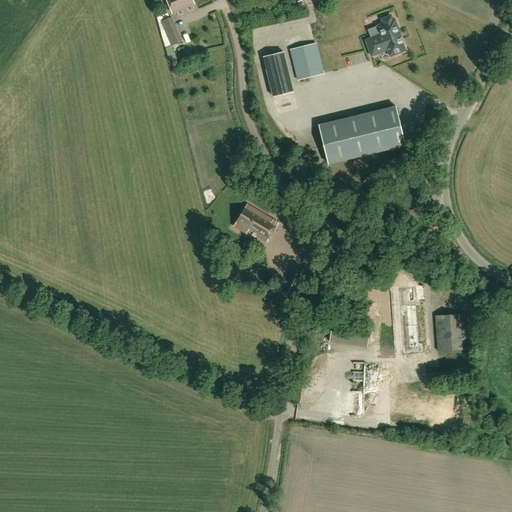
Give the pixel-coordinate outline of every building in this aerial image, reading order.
[(167,0),(173,12),(194,3),(192,0),(167,0)] [(392,20),(391,16),(382,19),(383,23),(377,26),(380,34),(365,40),(372,56),(388,49),(391,56),(405,50),(400,36),(401,36),(394,19),(392,20)] [(171,45),(182,41),(171,17),(161,21),(171,45)] [(287,51),(286,43),(264,48),(266,56),(287,51)] [(298,80),(324,73),(316,43),(291,50),(298,80)] [(274,97),(294,91),(284,52),(263,57),(274,97)] [(396,106),(319,125),(328,164),(405,145),(396,106)] [(370,189),(376,183),(368,177),(363,183),(370,189)] [(266,242),(278,222),(247,204),(234,226),(246,233),(248,231),(266,242)] [(285,281),(282,289),(296,295),(307,268),(302,266),(302,267),(297,265),(298,264),(293,263),(290,268),(292,269),(287,282),(285,281)] [(387,352),(432,351),(429,285),(385,286),(387,352)] [(438,351),(467,349),(464,313),(436,316),(438,351)] [(368,346),(369,333),(331,328),(330,341),(368,346)] [(359,371),(357,381),(365,383),(367,373),(359,371)] [(367,405),(368,417),(378,416),(377,404),(367,405)]
